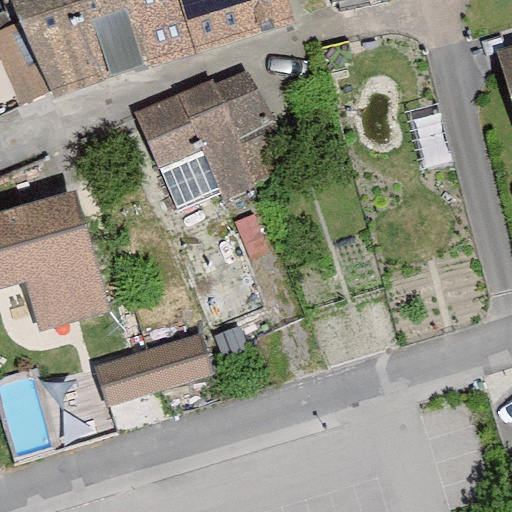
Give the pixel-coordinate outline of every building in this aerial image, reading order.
[(7,0),(51,98),(192,55),(173,0),(7,0)] [(280,0),(173,0),(192,55),(291,30),(280,0)] [(332,0),(335,8),(384,0),(383,0),(332,0)] [(511,50),(496,55),(511,113),(511,50)] [(244,80),(138,120),(178,214),(262,183),(246,139),(274,127),(244,80)] [(69,199),(0,218),(0,289),(26,285),(42,331),(105,315),(69,199)] [(198,342),(99,370),(110,406),(208,377),(198,342)]
